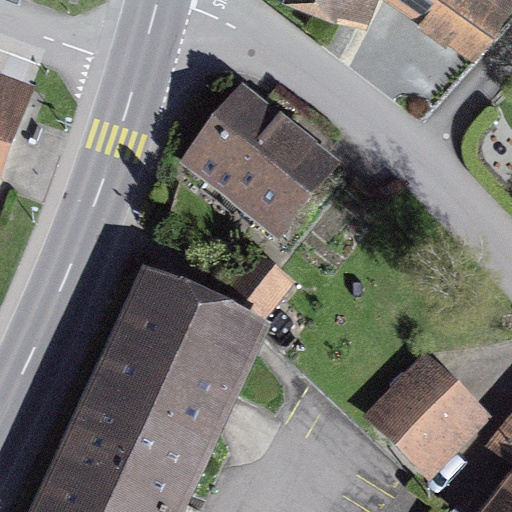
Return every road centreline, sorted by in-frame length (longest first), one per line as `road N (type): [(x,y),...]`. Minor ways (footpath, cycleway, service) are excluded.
road 1 (secondary): [(0,417),(96,202),(157,0)]
road 2 (residential): [(164,0),(279,51),(417,156),(511,256)]
